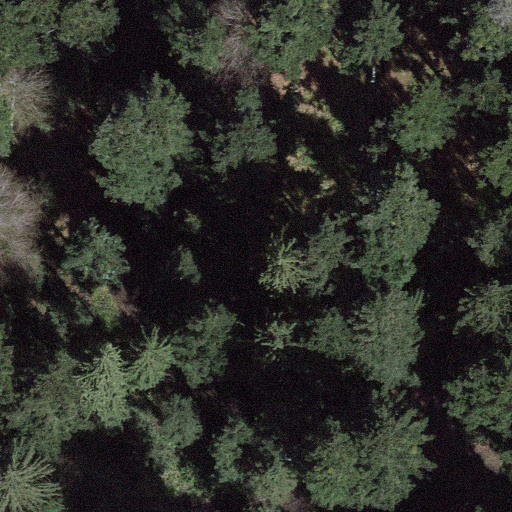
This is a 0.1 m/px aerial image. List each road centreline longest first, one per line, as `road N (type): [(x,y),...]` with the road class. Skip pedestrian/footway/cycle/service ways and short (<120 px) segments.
road 1 (track): [(511,346),(460,397),(381,511)]
road 2 (track): [(145,511),(0,458)]
road 3 (track): [(385,452),(424,454),(501,511)]
road 4 (track): [(385,452),(309,504),(277,511)]
